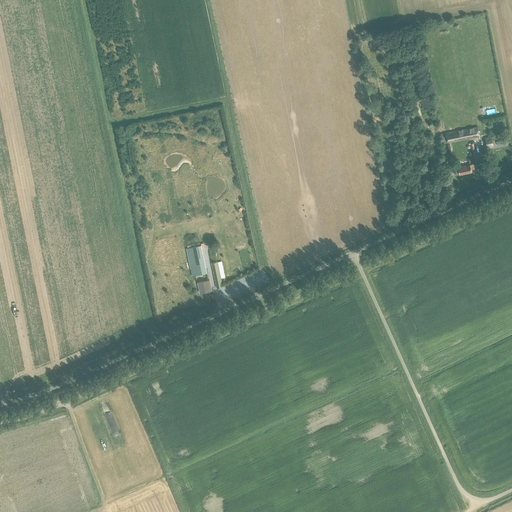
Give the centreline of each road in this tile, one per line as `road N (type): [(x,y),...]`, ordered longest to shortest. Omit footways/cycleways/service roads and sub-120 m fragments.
road 1 (unclassified): [(0,401),(352,251)]
road 2 (unclassified): [(470,506),(352,251)]
road 3 (unclassified): [(352,251),(511,180)]
